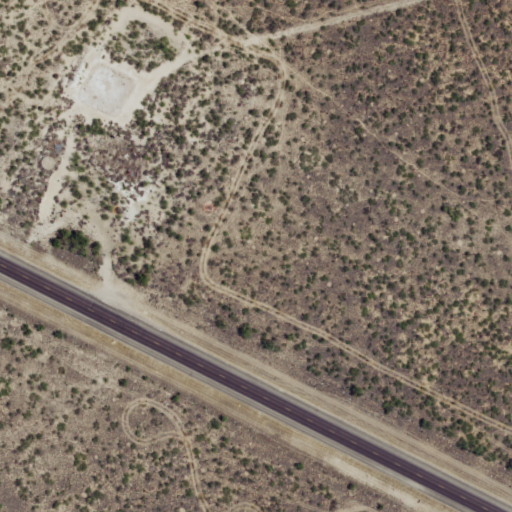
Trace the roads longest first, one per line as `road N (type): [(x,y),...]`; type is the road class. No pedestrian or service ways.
road 1 (track): [(25,275),(100,105),(145,74),(459,0)]
road 2 (primary): [(479,511),(0,262)]
